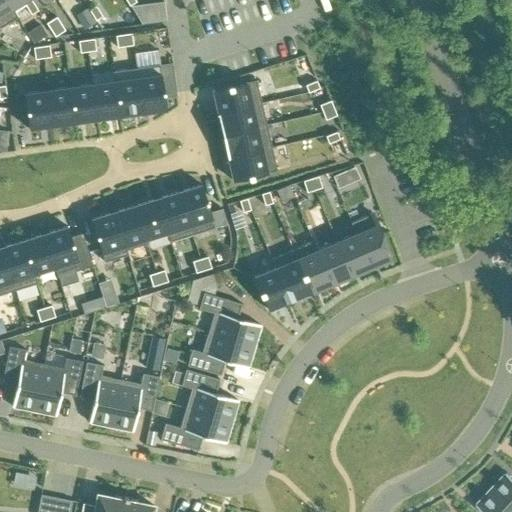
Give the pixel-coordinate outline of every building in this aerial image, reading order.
[(0,0),(0,28),(17,18),(5,0),(0,0)] [(31,0),(5,0),(17,18),(17,17),(14,11),(24,4),(31,14),(37,10),(31,0)] [(164,20),(161,1),(130,5),(141,23),(164,20)] [(95,6),(89,10),(95,20),(102,16),(95,6)] [(96,22),(87,8),(75,15),(84,29),(96,22)] [(56,17),(46,23),(54,36),(64,30),(56,17)] [(46,35),(40,25),(27,33),(33,44),(46,35)] [(133,45),(131,33),(115,36),(117,48),(133,45)] [(95,51),(94,39),(86,40),(87,52),(95,51)] [(87,52),(86,40),(78,41),(79,53),(87,52)] [(50,57),(49,45),(41,46),(42,58),(50,57)] [(42,58),(41,46),(33,47),(34,59),(42,58)] [(164,98),(161,74),(159,65),(136,68),(142,113),(166,109),(164,98)] [(142,113),(136,68),(113,71),(119,116),(142,113)] [(119,116),(113,71),(112,71),(114,81),(92,84),(97,119),(119,116)] [(176,96),(172,72),(161,74),(164,98),(176,96)] [(261,103),(256,80),(212,90),(217,113),(261,103)] [(319,88),(316,81),(305,85),(308,93),(319,88)] [(97,119),(92,84),(69,87),(74,122),(97,119)] [(74,122),(69,87),(47,90),(52,126),(74,122)] [(52,126),(47,90),(23,94),(14,95),(17,118),(27,117),(28,129),(52,126)] [(333,108),(330,100),(319,105),(322,112),(333,108)] [(266,125),(261,103),(217,113),(222,135),(266,125)] [(325,120),(336,115),(333,108),(322,112),(325,120)] [(271,147),(266,125),(222,135),(227,157),(271,147)] [(339,139),(336,132),(325,136),(328,143),(339,139)] [(276,171),(271,147),(227,157),(232,181),(276,171)] [(345,184),(340,173),(334,176),(338,187),(345,184)] [(321,187),(318,176),(310,178),(314,190),(321,187)] [(314,190),(310,178),(302,181),(306,192),(314,190)] [(214,227),(210,212),(201,184),(178,191),(192,234),(214,227)] [(292,196),(288,186),(277,191),(282,201),(292,196)] [(192,234),(178,191),(156,198),(170,241),(192,234)] [(272,203),(268,191),(261,194),(264,205),(272,203)] [(170,241),(156,198),(135,205),(147,243),(148,243),(146,239),(166,232),(169,242),(170,241)] [(250,210),(246,198),(239,201),(242,212),(250,210)] [(147,243),(135,205),(113,212),(126,255),(127,255),(126,250),(147,243)] [(226,224),(221,208),(210,212),(214,227),(226,224)] [(126,255),(113,212),(90,219),(104,262),(126,255)] [(390,257),(371,213),(351,222),(369,266),(390,257)] [(369,266),(351,222),(350,222),(355,233),(336,242),(350,274),(369,266)] [(92,265),(82,233),(70,236),(67,226),(44,233),(58,276),(92,265)] [(58,276),(44,233),(22,240),(36,283),(37,283),(34,274),(54,267),(57,277),(58,276)] [(36,283),(22,240),(0,247),(14,290),(36,283)] [(330,283),(312,241),(292,250),(310,291),(330,283)] [(350,274),(336,242),(317,250),(313,241),(312,241),(330,283),(350,274)] [(0,294),(14,290),(0,247),(0,294)] [(310,291),(292,250),(271,259),(289,300),(310,291)] [(211,268),(207,256),(199,259),(203,270),(211,268)] [(203,270),(199,259),(192,261),(195,273),(203,270)] [(289,300),(271,259),(270,259),(274,268),(253,277),(267,310),(289,300)] [(167,281),(164,270),(156,272),(159,284),(167,281)] [(159,284),(156,272),(148,275),(152,286),(159,284)] [(117,303),(113,292),(102,295),(102,297),(105,307),(117,303)] [(253,346),(259,325),(237,318),(241,303),(203,292),(198,308),(213,313),(207,332),(253,346)] [(105,307),(102,297),(91,300),(95,310),(105,307)] [(54,317),(51,305),(43,308),(47,319),(54,317)] [(47,319),(43,308),(36,310),(39,321),(47,319)] [(247,367),(253,346),(207,332),(201,352),(191,349),(186,365),(220,375),(224,361),(247,367)] [(79,354),(82,340),(71,338),(68,352),(79,354)] [(102,359),(105,345),(93,342),(90,356),(102,359)] [(33,411),(43,364),(23,360),(25,349),(9,346),(2,380),(16,383),(11,406),(33,411)] [(175,364),(178,352),(166,348),(163,360),(175,364)] [(158,369),(161,354),(148,351),(145,367),(158,369)] [(75,395),(82,361),(65,357),(63,368),(43,364),(33,411),(55,415),(60,392),(75,395)] [(110,426),(120,380),(100,375),(102,365),(86,361),(79,396),(93,399),(89,422),(110,426)] [(231,421),(237,400),(214,393),(219,379),(185,369),(184,373),(180,385),(191,388),(185,408),(231,421)] [(180,385),(184,373),(174,371),(171,382),(180,385)] [(152,411),(159,376),(142,373),(140,384),(120,380),(110,426),(132,431),(137,408),(152,411)] [(224,443),(231,421),(185,408),(179,427),(164,423),(159,439),(197,450),(202,436),(224,443)] [(148,431),(146,443),(154,445),(157,432),(148,431)] [(511,477),(507,473),(492,489),(511,508),(511,477)] [(511,511),(511,508),(492,489),(476,505),(483,511),(511,511)] [(69,511),(72,500),(40,494),(36,511),(69,511)] [(123,496),(123,499),(96,494),(94,505),(82,502),(80,511),(122,511),(125,497),(123,496)] [(127,497),(125,497),(122,511),(151,511),(153,505),(127,500),(127,497)]
